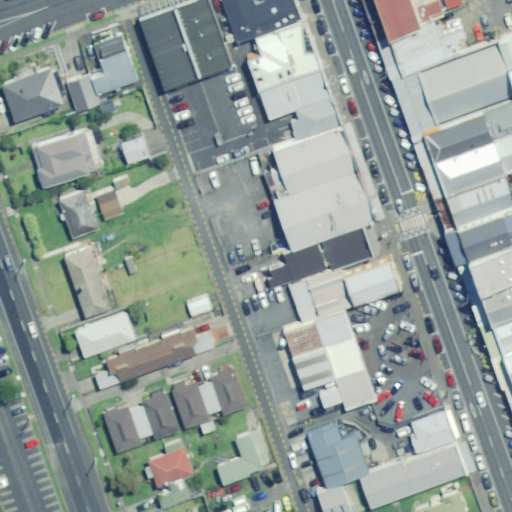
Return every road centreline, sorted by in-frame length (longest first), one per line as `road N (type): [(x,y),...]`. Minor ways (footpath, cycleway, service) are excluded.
road 1 (secondary): [(511,492),(334,0)]
road 2 (primary): [(89,511),(0,262)]
